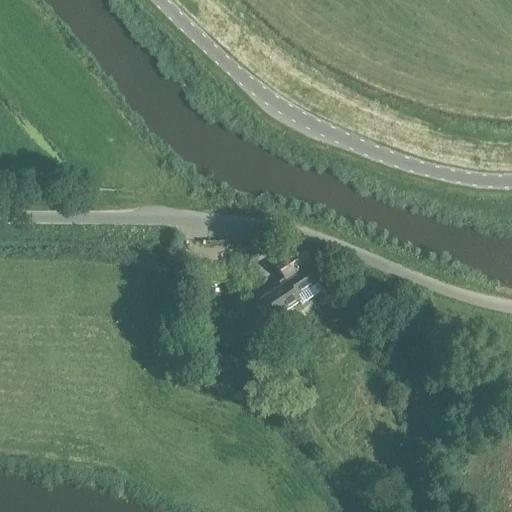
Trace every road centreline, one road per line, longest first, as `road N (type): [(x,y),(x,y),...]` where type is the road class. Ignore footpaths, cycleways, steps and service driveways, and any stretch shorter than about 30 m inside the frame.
road 1 (unclassified): [(0,222),(284,227),(511,308)]
road 2 (unclassified): [(402,164),(284,110),(157,0)]
